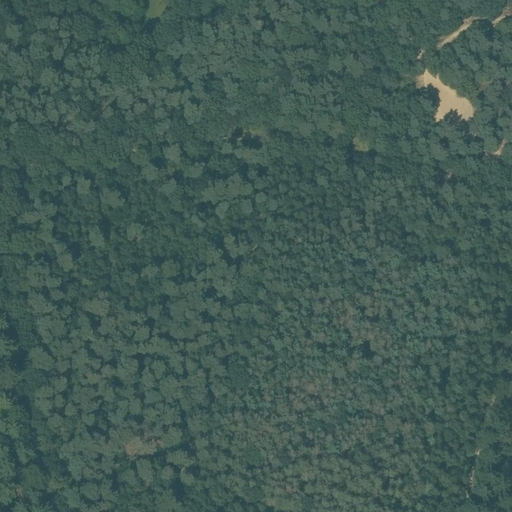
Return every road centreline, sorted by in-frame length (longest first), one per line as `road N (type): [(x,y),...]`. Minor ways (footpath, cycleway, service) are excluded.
road 1 (track): [(219,511),(189,478),(188,462),(247,300),(261,131)]
road 2 (track): [(0,170),(270,132)]
road 3 (track): [(270,132),(511,185)]
road 4 (track): [(511,334),(452,511)]
